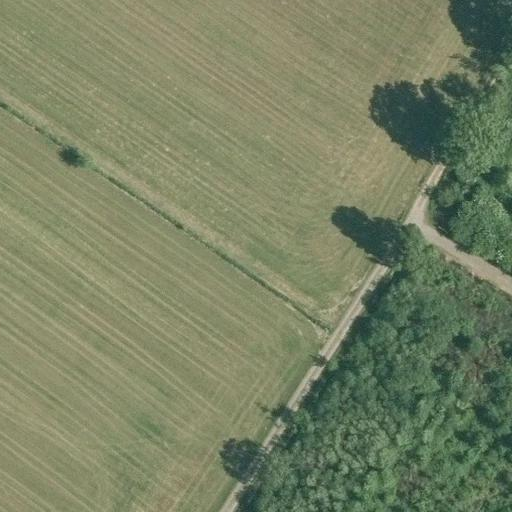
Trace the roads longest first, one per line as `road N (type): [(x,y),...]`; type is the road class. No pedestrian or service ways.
road 1 (unclassified): [(511,53),(231,511)]
road 2 (unknown): [(398,248),(444,248),(511,290)]
